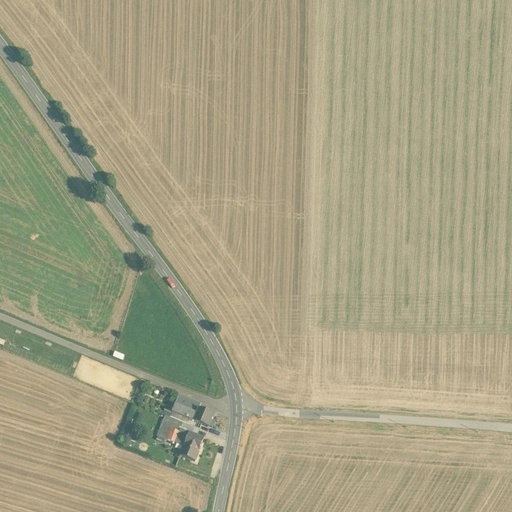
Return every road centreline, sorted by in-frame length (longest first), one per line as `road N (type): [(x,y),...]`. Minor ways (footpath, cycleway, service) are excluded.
road 1 (tertiary): [(234,410),(225,370),(196,318),(0,43)]
road 2 (unclassified): [(511,428),(234,410)]
road 3 (track): [(234,410),(0,316)]
